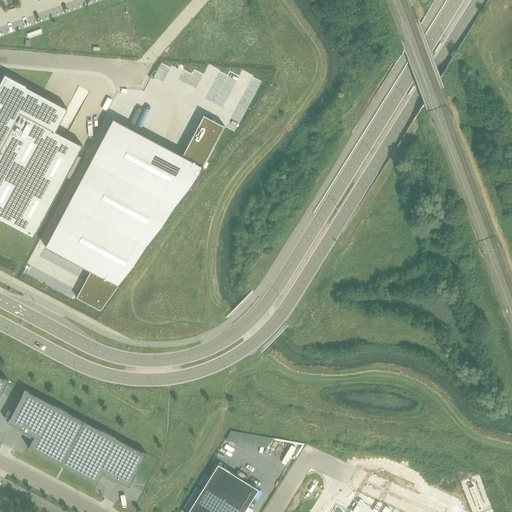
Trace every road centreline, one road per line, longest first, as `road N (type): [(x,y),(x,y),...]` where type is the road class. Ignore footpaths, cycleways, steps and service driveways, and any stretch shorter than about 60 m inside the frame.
road 1 (unclassified): [(0,323),(95,372),(126,379),(188,374),(256,341),(478,0)]
road 2 (unclassified): [(455,0),(263,307),(230,339),(167,362),(124,360),(0,301)]
road 3 (unclassified): [(0,56),(139,66),(122,99)]
